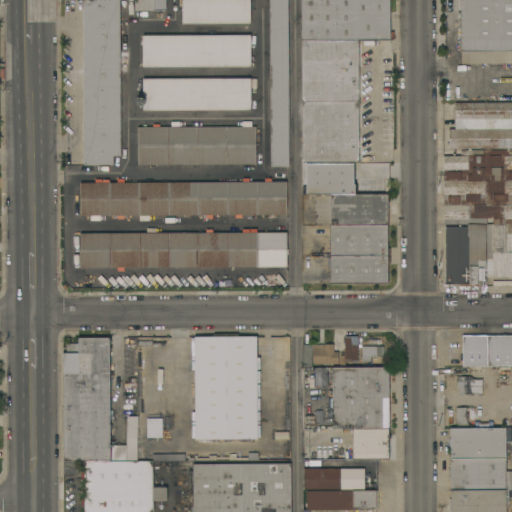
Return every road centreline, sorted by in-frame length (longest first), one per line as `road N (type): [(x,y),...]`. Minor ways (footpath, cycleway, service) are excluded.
road 1 (residential): [(419,0),(422,511)]
road 2 (residential): [(35,314),(511,313)]
road 3 (secondary): [(28,38),(35,251)]
road 4 (secondary): [(36,373),(36,499)]
